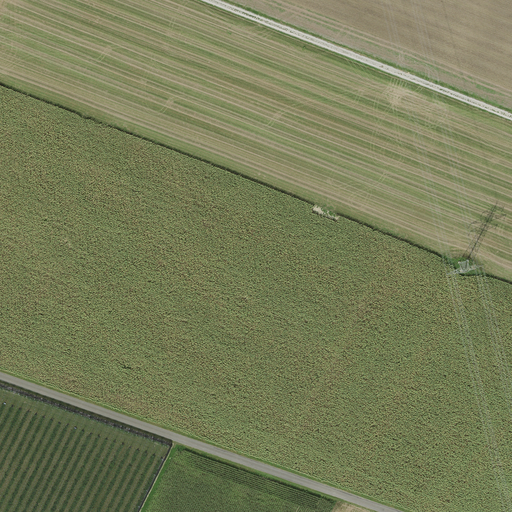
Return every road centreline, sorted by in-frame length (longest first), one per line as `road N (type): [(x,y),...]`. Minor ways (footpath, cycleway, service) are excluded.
road 1 (unclassified): [(0,376),(392,511)]
road 2 (track): [(511,119),(206,0)]
